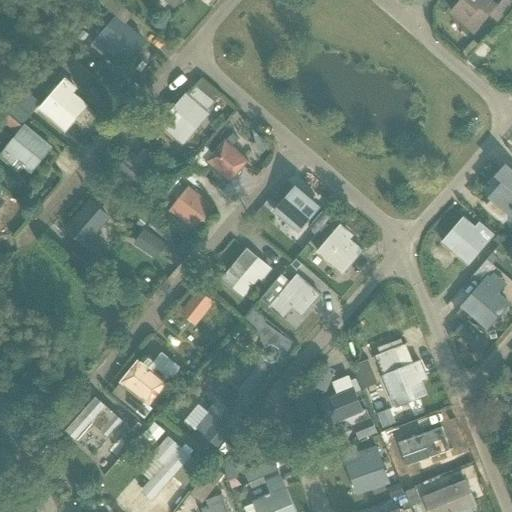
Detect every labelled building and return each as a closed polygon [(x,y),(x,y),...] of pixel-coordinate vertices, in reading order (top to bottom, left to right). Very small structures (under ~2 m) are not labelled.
[(106,51),(122,66),(144,41),(126,25),(133,16),(115,0),(102,0),(99,3),(108,11),(101,19),(108,26),(92,44),(103,54),(106,51)] [(162,0),(174,10),(183,0),(162,0)] [(511,4),(507,0),(502,0),(496,7),(489,0),(455,0),(459,3),(450,14),(473,34),(489,16),(497,24),(511,6),(511,4)] [(77,90),(65,80),(38,111),(65,134),(88,108),(73,94),(77,90)] [(182,148),(210,115),(206,111),(213,103),(215,104),(219,98),(201,83),(196,89),(195,88),(188,96),(185,94),(157,127),(182,148)] [(16,105),(30,118),(41,105),(26,92),(16,105)] [(30,175),(52,148),(24,125),(30,118),(16,105),(7,115),(8,116),(3,122),(18,134),(0,155),(0,159),(16,173),(20,167),(30,175)] [(229,184),(249,162),(232,147),(238,141),(232,135),(226,142),(225,141),(205,164),(229,184)] [(140,197),(157,177),(146,166),(153,158),(143,149),(135,157),(131,153),(114,173),(140,197)] [(174,166),(180,172),(192,159),(186,153),(174,166)] [(511,219),(511,217),(511,170),(505,164),(494,178),(501,184),(488,199),(511,219)] [(297,235),(321,208),(295,186),(273,213),(295,232),(294,232),(297,235)] [(169,213),(195,233),(214,207),(188,188),(169,213)] [(110,220),(90,202),(64,230),(70,235),(66,239),(76,249),(79,245),(89,254),(102,240),(96,235),(110,220)] [(468,267),(495,236),(479,223),(475,228),(463,218),(441,244),(468,267)] [(354,236),(340,225),(316,254),(342,276),(363,251),(351,240),(354,236)] [(157,260),(167,245),(144,230),(134,246),(157,260)] [(90,276),(98,267),(78,248),(68,259),(85,276),(87,274),(90,276)] [(262,281),(271,270),(247,250),(229,271),(230,272),(223,281),(236,292),(243,284),(250,290),(259,278),(262,281)] [(300,317),(319,296),(296,276),(290,282),(281,274),(258,300),(281,320),(291,309),(300,317)] [(486,332),(510,304),(498,294),(506,285),(493,274),(490,278),(487,275),(459,309),(460,309),(456,315),(466,323),(468,321),(482,334),(485,331),(486,332)] [(179,314),(194,327),(213,304),(198,291),(179,314)] [(282,361),(296,347),(254,311),(243,320),(257,333),(263,347),(253,374),(243,384),(253,393),(272,366),(278,363),(279,359),(282,361)] [(224,357),(230,359),(236,355),(237,350),(234,344),(227,342),(223,346),(221,352),(224,357)] [(395,409),(427,397),(421,382),(426,380),(419,362),(412,364),(405,346),(399,348),(397,343),(379,349),(381,355),(375,358),(395,409)] [(149,407),(180,368),(161,353),(153,363),(148,359),(142,365),(137,362),(112,393),(144,419),(152,410),(149,407)] [(366,411),(361,413),(348,377),(332,383),(336,395),(317,402),(327,428),(343,422),(352,427),(357,441),(375,434),(366,411)] [(109,436),(122,422),(96,399),(68,431),(77,439),(92,422),(109,436)] [(238,445),(252,429),(240,419),(243,415),(236,409),(232,413),(228,409),(227,410),(216,401),(206,412),(198,406),(184,422),(195,431),(196,429),(205,436),(204,438),(216,448),(216,447),(225,453),(234,442),(238,445)] [(382,432),(395,428),(390,410),(376,414),(382,432)] [(139,437),(148,427),(137,417),(127,428),(135,435),(136,434),(139,437)] [(142,436),(153,445),(164,433),(153,423),(142,436)] [(153,500),(190,457),(189,456),(193,452),(185,445),(181,449),(169,438),(155,454),(166,464),(141,489),(153,500)] [(355,498),(390,487),(378,448),(357,454),(354,445),(339,450),(355,498)] [(174,477),(186,487),(206,463),(195,453),(174,477)] [(221,463),(231,489),(240,486),(234,479),(238,478),(230,459),(221,463)] [(190,494),(202,503),(224,474),(212,465),(190,494)] [(295,511),(280,475),(265,482),(270,494),(252,501),(253,504),(244,508),(245,511),(295,511)] [(471,511),(471,510),(477,507),(465,482),(421,501),(426,511),(471,511)] [(227,511),(222,496),(206,502),(208,507),(200,510),(201,511),(227,511)]
